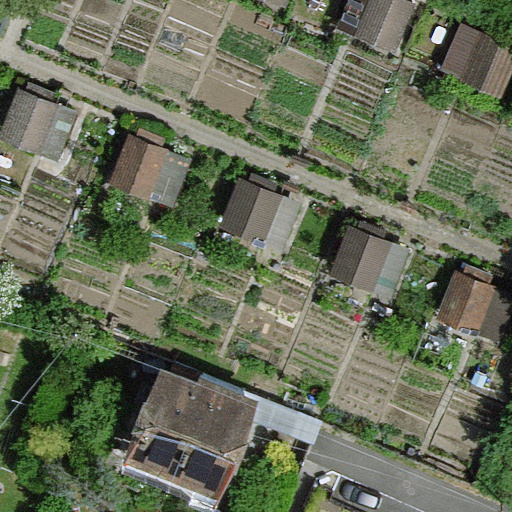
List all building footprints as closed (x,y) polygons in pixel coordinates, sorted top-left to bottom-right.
[(288,0),(261,0),(285,9),(288,0)] [(420,0),(351,0),(339,30),(398,54),(420,0)] [(511,46),(459,25),(441,69),(505,95),(511,78),(511,46)] [(29,84),(26,92),(19,89),(0,134),(0,138),(62,163),(81,115),(53,103),(56,95),(29,84)] [(192,161),(164,149),(167,140),(141,130),(137,139),(130,136),(111,183),(172,208),(192,161)] [(303,204),(277,193),(281,184),(253,173),(250,182),(239,178),(218,228),(283,254),(303,204)] [(413,252),(384,240),(386,233),(360,222),(357,229),(350,227),(331,274),(394,300),(413,252)] [(467,265),(463,275),(456,273),(438,317),(482,335),(500,290),(490,286),(494,277),(467,265)] [(195,389),(202,372),(178,362),(172,379),(195,389)] [(195,389),(240,407),(247,390),(202,372),(195,389)] [(172,379),(168,378),(142,443),(215,473),(243,408),(240,407),(195,389),(172,379)]
